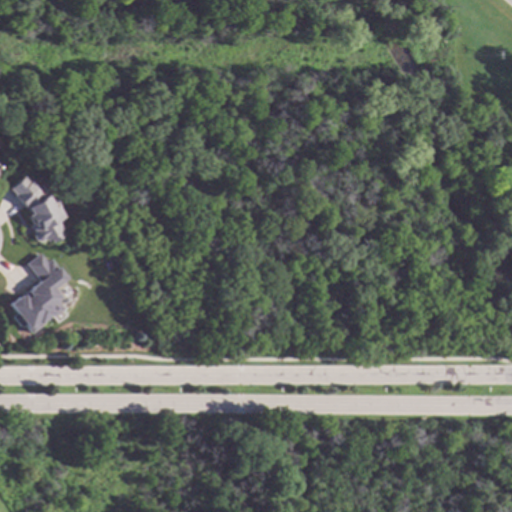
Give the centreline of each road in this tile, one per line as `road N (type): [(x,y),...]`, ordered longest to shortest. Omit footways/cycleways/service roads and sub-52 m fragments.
road 1 (tertiary): [(511,375),(0,376)]
road 2 (tertiary): [(0,404),(511,404)]
